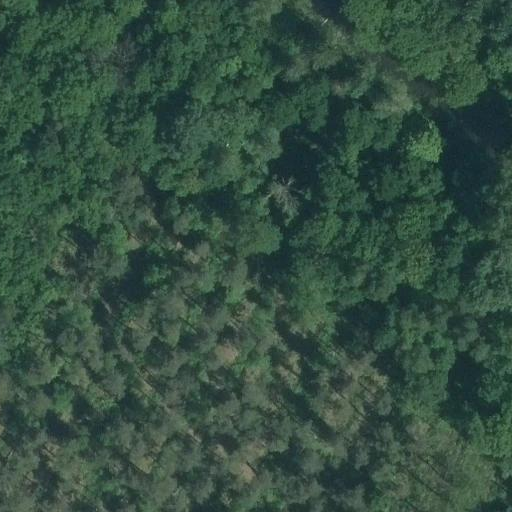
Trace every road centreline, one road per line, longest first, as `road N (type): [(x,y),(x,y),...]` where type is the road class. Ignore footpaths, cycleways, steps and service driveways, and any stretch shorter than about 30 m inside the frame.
road 1 (track): [(393,0),(511,98)]
road 2 (track): [(455,511),(511,377)]
